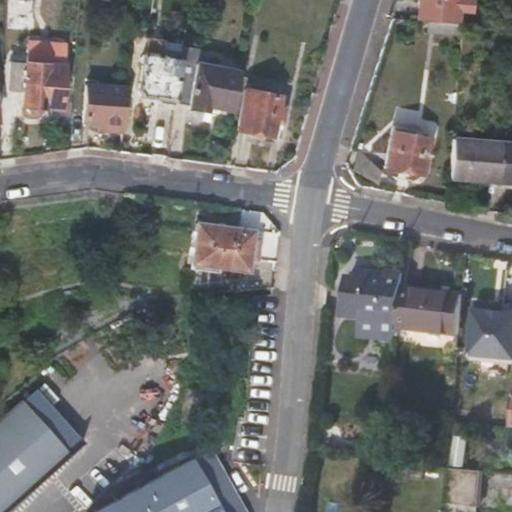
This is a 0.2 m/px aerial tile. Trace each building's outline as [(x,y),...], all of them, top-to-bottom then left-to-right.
[(417,0),(415,21),(456,24),(457,0),(417,0)] [(415,33),(457,37),(458,24),(456,24),(415,21),(415,33)] [(59,107),(63,47),(27,44),(25,63),(8,62),(6,88),(24,90),(23,105),(25,105),(25,111),(33,112),(41,113),(42,105),(59,107)] [(172,103),(179,50),(162,49),(161,60),(143,58),(140,89),(143,93),(153,94),(163,95),(162,102),(172,103)] [(230,110),(236,69),(202,64),(195,109),(201,111),(207,112),(208,107),(230,110)] [(121,131),(124,89),(84,86),(82,121),(90,122),(97,123),(97,129),(121,131)] [(278,107),(279,95),(242,89),(235,130),(253,134),(272,137),(274,122),(281,124),(285,108),(278,107)] [(420,175),(427,140),(389,133),(383,168),(420,175)] [(501,143),(451,139),(448,180),(498,184),(501,143)] [(511,143),(501,143),(498,184),(511,185),(511,143)] [(263,212),(243,209),(240,229),(197,222),(191,262),(246,271),(248,257),(274,261),(276,243),(278,231),(263,212)] [(347,278),(346,290),(344,315),(363,316),(362,322),(361,339),(394,342),(396,329),(401,290),(404,273),(387,271),(387,274),(364,272),(364,279),(347,278)] [(346,290),(340,290),(337,320),(362,322),(363,316),(344,315),(346,290)] [(396,329),(460,336),(461,314),(463,297),(401,290),(396,329)] [(511,308),(473,306),(470,355),(511,357),(511,308)] [(28,403),(75,457),(93,442),(45,388),(28,403)] [(0,427),(0,511),(11,511),(75,457),(28,403),(0,427)] [(246,511),(246,510),(212,450),(191,461),(99,511),(246,511)] [(424,467),(396,465),(396,476),(424,478),(424,467)] [(483,474),(448,470),(445,506),(480,509),(483,474)]
